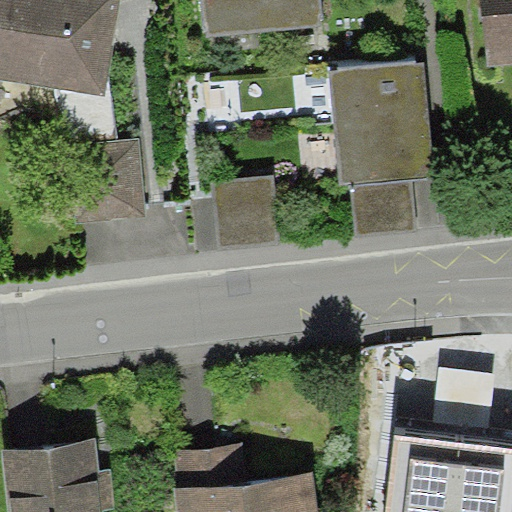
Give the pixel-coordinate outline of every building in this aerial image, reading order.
[(116,0),(0,0),(0,76),(41,83),(66,139),(76,220),(148,214),(139,135),(117,139),(107,59),(116,0)] [(319,0),(200,0),(204,33),(321,23),(319,0)] [(511,0),(476,0),(482,64),(511,61),(511,0)] [(422,56),(327,65),(337,175),(355,173),(360,234),(412,229),(407,175),(433,173),(422,56)] [(272,171),(209,178),(216,246),(280,240),(272,171)] [(451,511),(460,433),(395,426),(385,511),(451,511)] [(102,511),(92,432),(0,443),(0,466),(5,511),(102,511)] [(511,511),(511,438),(460,433),(451,511),(511,511)] [(242,438),(166,448),(174,511),(305,511),(300,466),(246,473),(242,438)]
